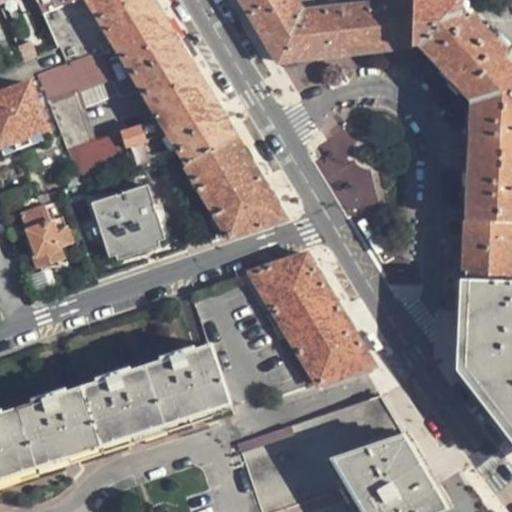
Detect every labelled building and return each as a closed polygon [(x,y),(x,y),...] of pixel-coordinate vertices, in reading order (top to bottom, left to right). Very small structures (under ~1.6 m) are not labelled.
[(39,0),(45,11),(72,0),(39,0)] [(210,91),(153,0),(72,0),(45,11),(62,48),(68,63),(47,71),(39,74),(45,87),(81,184),(147,164),(184,154),(188,164),(236,135),(210,91)] [(400,0),(303,12),(295,0),(240,0),(279,61),(412,46),(412,0),(400,0)] [(472,102),(471,115),(467,220),(511,220),(511,48),(509,51),(472,13),(464,18),(461,15),(460,0),(412,0),(412,46),(419,45),(472,102)] [(31,83),(0,94),(0,145),(48,128),(31,83)] [(188,167),(231,238),(268,225),(285,219),(284,216),(264,182),(236,135),(188,164),(188,167)] [(163,237),(148,188),(97,203),(113,254),(163,237)] [(74,242),(64,215),(52,219),(47,205),(23,214),(42,265),(64,257),(60,247),(74,242)] [(511,280),(511,220),(467,220),(464,279),(511,280)] [(310,253),(252,271),(272,304),(321,384),(377,365),(344,310),(310,253)] [(511,280),(464,279),(460,370),(511,437),(511,280)] [(230,400),(212,345),(0,414),(0,475),(70,452),(230,400)] [(266,511),(434,511),(447,508),(381,396),(241,443),(266,511)]
